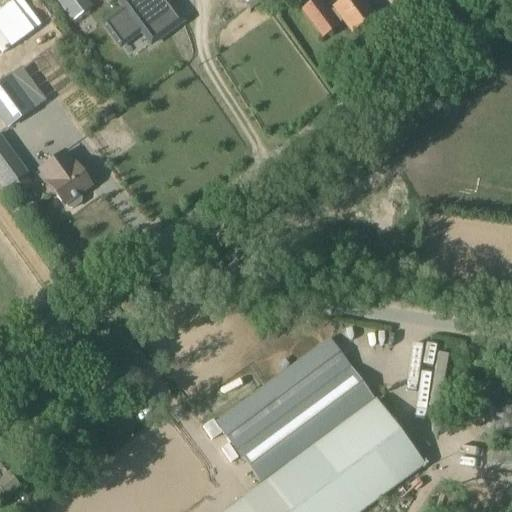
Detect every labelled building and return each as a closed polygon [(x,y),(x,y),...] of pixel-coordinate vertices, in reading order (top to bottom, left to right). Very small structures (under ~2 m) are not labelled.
[(127,0),(121,5),(140,29),(149,22),(159,34),(191,12),(180,0),(127,0)] [(339,0),(341,2),(332,9),(333,9),(327,13),(316,0),(315,0),(301,11),(321,38),(336,27),(335,25),(341,21),(350,34),(373,17),(360,0),(339,0)] [(68,132),(153,80),(138,57),(120,68),(110,53),(44,94),(68,132)] [(0,81),(0,114),(7,125),(33,106),(10,74),(0,81)] [(0,140),(0,174),(6,183),(21,172),(0,140)] [(37,171),(46,183),(46,182),(64,206),(65,205),(68,209),(72,209),(80,203),(81,199),(78,196),(91,187),(73,163),(71,164),(62,152),(37,171)] [(329,339),(214,424),(237,455),(352,370),(329,339)] [(352,370),(237,455),(258,485),(373,400),(374,399),(352,370)] [(258,485),(221,511),(362,511),(422,468),(373,400),(258,485)] [(0,485),(8,497),(18,489),(7,474),(0,478),(0,477),(0,478),(0,477),(0,485)] [(496,511),(511,511),(511,494),(503,491),(496,511)]
